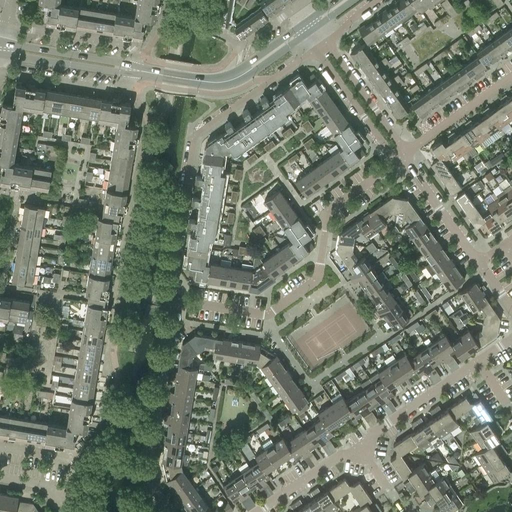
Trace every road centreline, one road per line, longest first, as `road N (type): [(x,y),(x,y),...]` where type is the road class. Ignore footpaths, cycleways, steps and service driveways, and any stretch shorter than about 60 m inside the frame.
road 1 (residential): [(176,302),(169,283),(195,139),(316,50)]
road 2 (residential): [(396,160),(330,210),(316,281),(267,315),(176,302)]
road 3 (residential): [(176,302),(149,479),(172,511)]
road 4 (secondary): [(299,34),(218,82),(134,70)]
road 5 (residential): [(134,70),(130,47),(5,24)]
road 6 (residential): [(360,450),(374,431),(477,361)]
road 7 (residential): [(406,153),(327,42)]
road 8 (residential): [(316,50),(396,160)]
road 9 (residential): [(406,153),(511,76)]
road 10 (residential): [(123,88),(0,72)]
road 11 (residential): [(62,508),(73,461),(0,447)]
road 12 (residential): [(255,511),(339,455),(360,450)]
